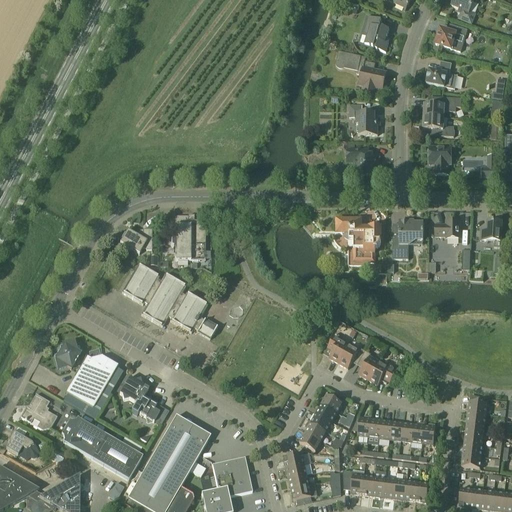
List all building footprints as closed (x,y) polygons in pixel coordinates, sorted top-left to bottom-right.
[(389,0),(389,2),(405,10),(404,12),(405,13),(408,6),(408,7),(409,5),(408,5),(410,0),(389,0)] [(454,0),(451,7),(459,10),(458,14),(461,15),(459,21),(471,26),(475,18),(474,16),(469,14),(473,3),(476,4),(477,0),(454,0)] [(343,12),(357,15),(359,7),(345,4),(343,12)] [(362,44),(362,45),(363,46),(365,47),(373,49),(373,48),(376,49),(376,51),(386,54),(389,45),(382,43),(383,39),(386,40),(389,31),(382,29),(382,30),(379,29),(381,22),(368,18),(364,32),(371,34),(370,37),(368,36),(367,39),(365,39),(364,39),(363,40),(362,42),(362,44)] [(440,31),(435,46),(451,51),(452,46),(455,45),(462,47),(467,32),(450,26),(448,33),(440,31)] [(374,72),(375,65),(365,63),(366,59),(339,54),(337,65),(337,66),(337,67),(337,68),(338,69),(339,69),(339,70),(340,70),(341,70),(342,70),(343,70),(344,69),(345,68),(345,67),(358,70),(357,76),(361,77),(359,86),(364,87),(363,94),(374,96),(376,89),(382,91),(386,75),(374,72)] [(426,85),(444,89),(455,91),(458,77),(457,77),(457,78),(449,76),(451,65),(441,63),(439,71),(437,70),(437,73),(429,72),(426,85)] [(503,95),(496,94),(493,94),(492,101),(502,103),(503,95)] [(424,119),(427,119),(444,120),(444,114),(456,114),(456,109),(461,110),(461,100),(432,99),(431,107),(424,107),(424,119)] [(375,115),(362,115),(362,107),(350,107),(349,120),(356,120),(356,126),(359,126),(359,129),(357,129),(357,133),(359,133),(359,137),(377,137),(378,123),(375,123),(375,115)] [(444,120),(427,119),(424,119),(423,131),(427,131),(427,138),(454,139),(455,137),(455,133),(454,132),(454,129),(443,128),(444,120)] [(451,149),(429,149),(429,166),(435,166),(435,177),(448,177),(448,166),(451,166),(451,158),(450,158),(450,149),(451,149)] [(368,151),(347,151),(347,165),(353,165),(353,177),(374,177),(374,163),(378,163),(378,160),(368,160),(368,151)] [(495,180),(494,158),(482,158),(483,180),(495,180)] [(175,262),(205,262),(205,222),(191,222),(191,218),(175,218),(175,239),(171,239),(171,249),(175,249),(175,262)] [(337,222),(337,235),(343,235),(343,236),(343,237),(344,238),(344,239),(345,240),(346,240),(347,241),(349,241),(354,241),(354,251),(359,251),(359,261),(364,261),(364,264),(375,264),(375,251),(376,251),(377,250),(378,249),(379,249),(380,248),(380,247),(381,246),(381,245),(381,229),(369,229),(369,230),(368,230),(368,229),(368,228),(368,227),(367,226),(366,225),(365,224),(364,223),(363,223),(361,223),(361,222),(337,222)] [(392,262),(408,262),(408,246),(415,243),(423,243),(423,236),(424,236),(424,233),(423,233),(423,224),(411,224),(411,222),(399,222),(399,226),(393,226),(392,262)] [(435,227),(435,239),(446,239),(446,240),(460,240),(460,222),(446,222),(446,227),(435,227)] [(480,242),(486,243),(494,243),(494,249),(500,250),(502,224),(487,223),(487,231),(481,230),(480,242)] [(120,245),(139,256),(143,250),(146,252),(152,252),(152,231),(143,231),(143,232),(141,232),(139,233),(138,234),(136,235),(135,237),(127,232),(125,236),(124,235),(121,241),(122,241),(120,245)] [(470,253),(462,252),(462,272),(470,273),(470,253)] [(506,260),(496,260),(495,276),(504,277),(506,260)] [(123,265),(119,273),(129,279),(133,271),(123,265)] [(121,294),(143,307),(144,305),(147,306),(141,316),(162,329),(168,319),(171,320),(170,323),(191,335),(194,330),(198,333),(197,334),(210,341),(218,328),(205,321),(204,322),(200,320),(207,307),(186,295),(185,297),(182,295),(186,289),(165,276),(161,283),(158,281),(159,279),(138,267),(121,294)] [(338,366),(349,346),(340,341),(341,339),(335,336),(329,348),(334,351),(329,360),(338,366)] [(59,356),(54,357),(58,371),(67,368),(71,371),(80,355),(76,353),(74,344),(60,348),(61,352),(59,356)] [(359,364),(365,353),(360,350),(358,352),(349,346),(338,366),(348,371),(354,361),(359,364)] [(368,382),(379,363),(370,358),(371,356),(365,353),(359,364),(364,367),(359,377),(368,382)] [(87,359),(66,395),(87,407),(85,410),(90,413),(92,410),(117,368),(101,358),(90,361),(87,359)] [(379,363),(368,382),(378,388),(381,382),(387,385),(395,370),(389,367),(388,369),(379,363)] [(129,401),(132,403),(142,386),(140,381),(135,383),(129,379),(119,396),(122,397),(124,403),(129,401)] [(142,386),(132,403),(136,405),(131,414),(137,418),(138,415),(146,419),(147,425),(152,423),(154,424),(162,409),(150,402),(149,402),(146,401),(147,400),(144,399),(149,390),(142,386)] [(26,409),(20,420),(24,422),(26,423),(31,426),(33,421),(39,424),(37,429),(43,432),(50,430),(57,419),(47,413),(49,411),(46,409),(49,404),(36,396),(30,407),(32,408),(30,411),(26,409)] [(326,397),(321,406),(337,416),(343,406),(326,397)] [(468,414),(486,417),(488,406),(469,403),(468,414)] [(337,416),(321,406),(316,416),(332,425),(337,416)] [(468,414),(467,425),(485,427),(486,417),(468,414)] [(332,425),(316,416),(310,425),(326,434),(332,425)] [(176,418),(127,501),(146,511),(167,511),(210,438),(176,418)] [(369,439),(371,421),(371,419),(364,418),(364,420),(360,420),(358,438),(369,439)] [(69,422),(61,437),(63,438),(64,443),(63,445),(93,462),(107,438),(77,420),(76,422),(71,423),(69,422)] [(380,441),(382,422),(371,421),(369,439),(380,441)] [(382,422),(380,441),(390,442),(393,424),(382,422)] [(393,424),(390,442),(401,443),(403,425),(393,424)] [(326,434),(310,425),(305,435),(321,444),(326,434)] [(412,445),(414,426),(403,425),(401,443),(412,445)] [(422,446),(425,427),(424,427),(424,425),(418,425),(418,427),(414,426),(412,445),(422,446)] [(485,427),(467,425),(465,436),(484,438),(485,427)] [(422,446),(434,447),(434,443),(435,438),(436,429),(435,429),(435,427),(429,426),(429,428),(425,427),(422,446)] [(7,449),(6,451),(18,457),(18,456),(25,460),(24,461),(26,462),(28,461),(27,460),(30,459),(31,459),(33,460),(35,460),(36,459),(37,458),(37,456),(37,455),(38,454),(39,455),(34,446),(33,447),(32,445),(13,434),(9,442),(9,448),(7,449)] [(321,444),(305,435),(299,444),(316,454),(321,444)] [(484,438),(465,436),(464,447),(482,449),(484,438)] [(38,447),(41,452),(48,448),(45,443),(38,447)] [(343,454),(349,455),(352,449),(346,446),(343,454)] [(463,457),(481,460),(482,449),(464,447),(463,457)] [(50,461),(55,464),(60,467),(66,456),(57,450),(50,461)] [(284,460),(286,471),(304,467),(302,456),(284,460)] [(481,460),(463,457),(461,469),(480,471),(481,460)] [(218,492),(201,496),(204,511),(231,511),(229,499),(252,494),(245,459),(212,467),(218,492)] [(304,467),(286,471),(289,481),(307,477),(304,467)] [(39,492),(0,469),(0,511),(3,511),(18,504),(31,511),(32,511),(31,511),(50,511),(52,511),(53,511),(55,511),(57,510),(59,511),(79,511),(79,477),(43,497),(37,493),(39,492)] [(362,497),(364,479),(353,477),(353,474),(343,473),(344,487),(352,488),(351,496),(362,497)] [(309,488),(307,477),(289,481),(291,492),(309,488)] [(373,498),(375,480),(364,479),(362,497),(373,498)] [(383,500),(386,481),(375,480),(373,498),(383,500)] [(394,501),(396,483),(386,481),(383,500),(394,501)] [(405,502),(407,484),(396,483),(394,501),(405,502)] [(416,504),(418,485),(407,484),(405,502),(416,504)] [(108,499),(116,503),(124,489),(116,485),(108,499)] [(416,504),(427,505),(429,487),(418,485),(416,504)] [(309,488),(291,492),(293,503),(312,499),(309,488)] [(470,510),(472,492),(461,490),(459,509),(470,510)] [(481,511),(483,493),(472,492),(470,510),(481,511)] [(484,511),(491,511),(494,494),(483,493),(481,511),(484,511)] [(502,511),(504,496),(494,494),(491,511),(502,511)] [(511,511),(511,496),(504,496),(502,511),(511,511)]
